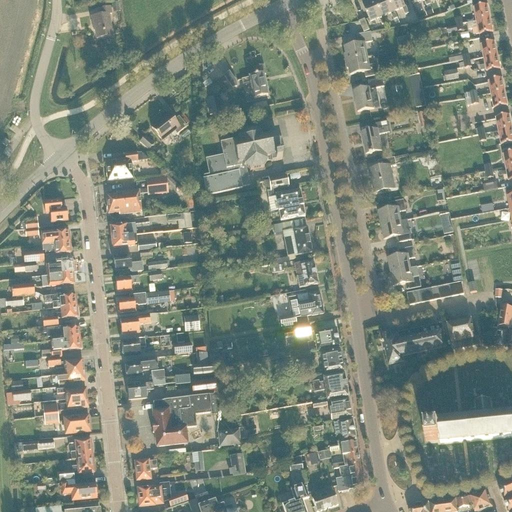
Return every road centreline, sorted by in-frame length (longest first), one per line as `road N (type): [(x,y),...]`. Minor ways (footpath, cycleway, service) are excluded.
road 1 (unclassified): [(119,511),(84,192),(58,158)]
road 2 (primary): [(58,158),(153,80),(280,6)]
road 3 (residential): [(377,320),(324,56)]
road 4 (secondary): [(355,324),(306,62)]
road 5 (unclassified): [(58,158),(34,114),(57,0)]
